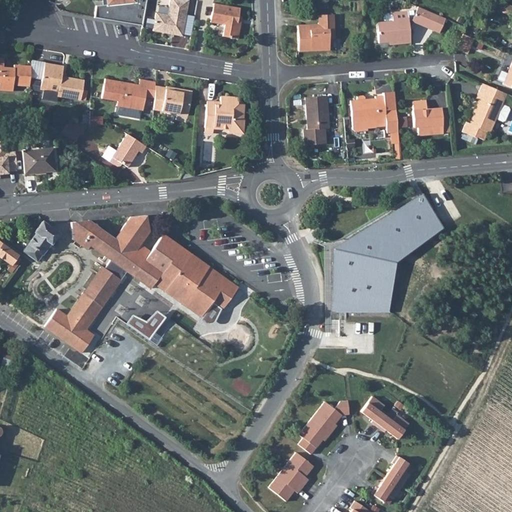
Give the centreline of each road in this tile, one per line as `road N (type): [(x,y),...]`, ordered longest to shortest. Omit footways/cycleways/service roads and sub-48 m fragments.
road 1 (residential): [(226,483),(309,331),(311,286),(284,212)]
road 2 (residential): [(0,321),(226,483)]
road 3 (tertiary): [(247,189),(0,206)]
road 4 (residential): [(270,77),(42,32),(36,19)]
road 5 (tertiary): [(291,185),(511,160)]
road 6 (residential): [(270,77),(439,64)]
